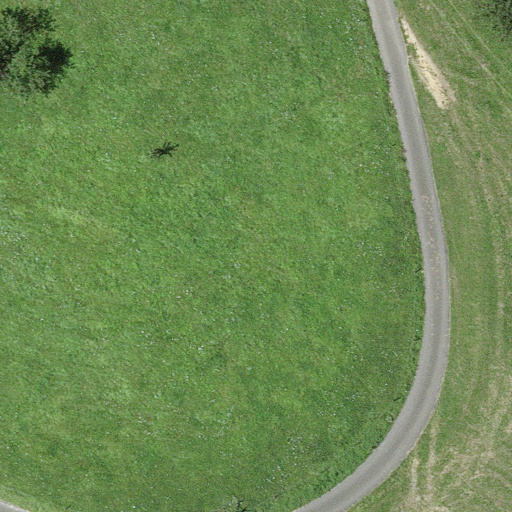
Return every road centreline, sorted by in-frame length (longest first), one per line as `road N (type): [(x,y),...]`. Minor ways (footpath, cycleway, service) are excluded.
road 1 (track): [(331,511),(418,420),(443,299),(374,0)]
road 2 (track): [(381,27),(491,184)]
